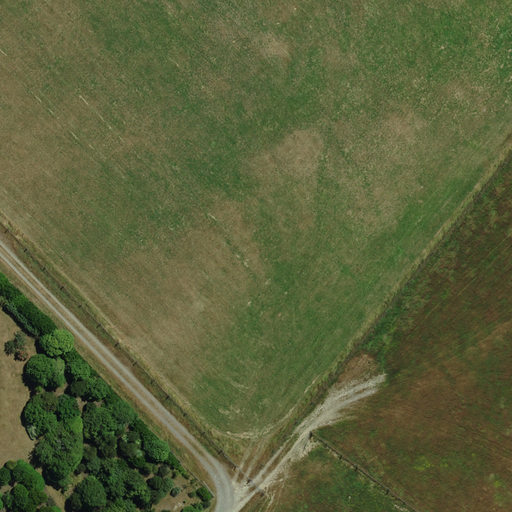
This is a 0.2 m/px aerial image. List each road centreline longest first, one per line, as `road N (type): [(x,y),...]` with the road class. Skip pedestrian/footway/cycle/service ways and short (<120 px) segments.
road 1 (track): [(262,506),(151,375),(0,226)]
road 2 (track): [(258,511),(369,390)]
